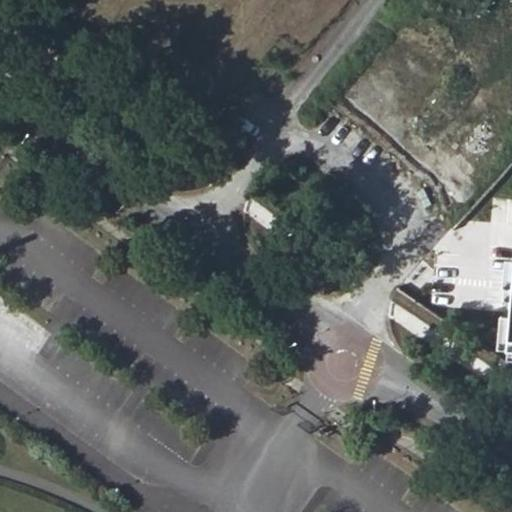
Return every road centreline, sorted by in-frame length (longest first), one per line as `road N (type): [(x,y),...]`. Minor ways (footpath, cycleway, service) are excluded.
road 1 (residential): [(342,360),(285,290),(0,79)]
road 2 (residential): [(511,448),(450,408),(342,360)]
road 3 (residential): [(342,360),(365,291),(410,235)]
